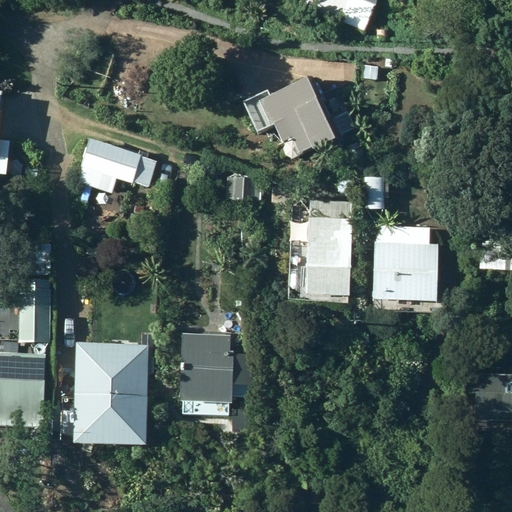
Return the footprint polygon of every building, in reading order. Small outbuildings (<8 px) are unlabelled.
[(311,7),(363,31),(376,2),(372,0),(298,0),(294,10),(308,16),(311,7)] [(364,65),(363,77),(377,78),(378,66),(364,65)] [(299,150),(334,134),(306,74),(258,96),(270,122),(274,121),(281,137),(291,133),(299,150)] [(0,88),(0,172),(3,173),(9,140),(0,138),(0,97),(1,89),(0,88)] [(355,126),(347,110),(334,116),(342,132),(355,126)] [(155,160),(88,137),(79,163),(82,164),(77,180),(110,191),(116,175),(131,181),(132,179),(147,184),(155,160)] [(254,177),(228,176),(227,198),(254,198),(254,177)] [(385,178),(364,178),(364,215),(385,215),(385,178)] [(348,294),(351,200),(309,199),(306,292),(348,294)] [(427,243),(428,226),(376,225),(373,309),(438,311),(439,275),(436,275),(437,243),(427,243)] [(25,242),(25,273),(49,273),(50,243),(25,242)] [(18,278),(18,340),(48,340),(48,278),(18,278)] [(182,332),(179,399),(231,401),(233,350),(228,349),(228,334),(182,332)] [(75,340),(72,439),(144,442),(147,342),(75,340)] [(44,351),(0,350),(0,424),(41,425),(44,351)] [(474,418),(511,419),(511,372),(476,372),(474,418)]
